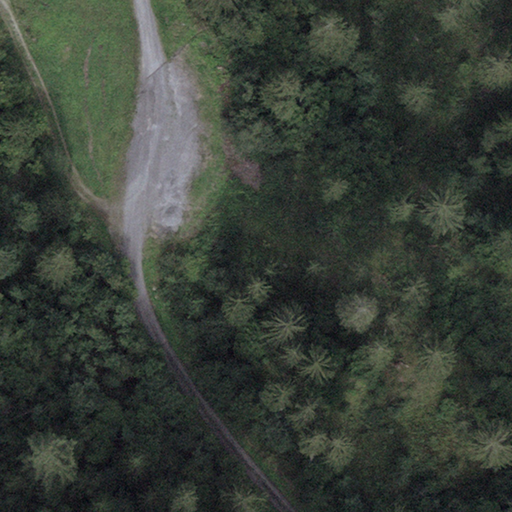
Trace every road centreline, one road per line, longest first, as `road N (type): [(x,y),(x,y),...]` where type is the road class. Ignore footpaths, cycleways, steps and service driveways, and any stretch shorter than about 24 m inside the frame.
road 1 (track): [(118,216),(173,367),(286,511)]
road 2 (track): [(118,216),(90,205),(47,92),(0,3)]
road 3 (track): [(143,0),(154,64),(118,216)]
